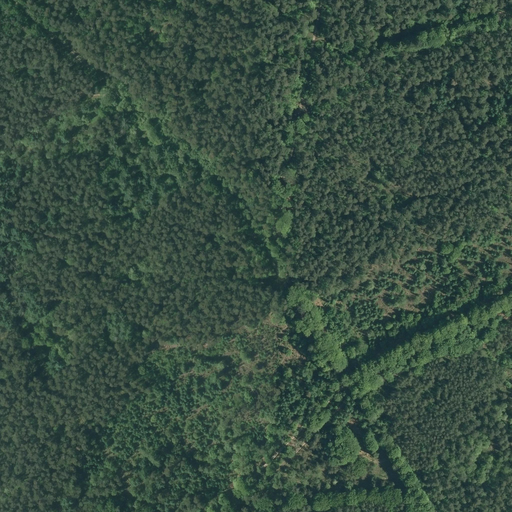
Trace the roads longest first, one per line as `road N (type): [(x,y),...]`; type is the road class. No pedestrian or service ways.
road 1 (track): [(16,0),(219,181),(271,259)]
road 2 (track): [(157,511),(52,383),(0,272)]
road 3 (track): [(271,259),(322,0)]
road 4 (track): [(511,303),(347,383)]
road 5 (track): [(347,383),(219,511)]
road 6 (unknown): [(360,388),(511,316)]
road 7 (unknown): [(350,391),(237,511)]
road 8 (track): [(271,259),(347,383)]
